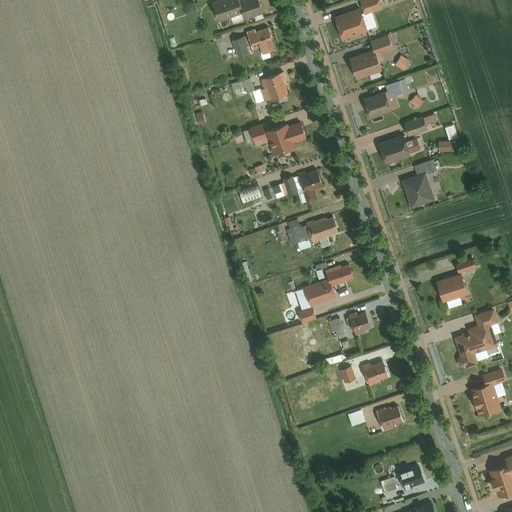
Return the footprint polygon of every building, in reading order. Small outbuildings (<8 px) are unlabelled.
[(264,11),(259,0),(219,0),(214,2),(220,20),(242,13),(245,18),(264,11)] [(368,29),(360,6),(335,15),(343,38),(368,29)] [(256,27),(248,30),(254,48),(261,46),(262,51),(270,48),(269,43),(275,41),(270,26),(257,30),(256,27)] [(374,48),(351,56),(358,76),(382,68),(376,52),(394,47),(389,33),(371,39),(374,48)] [(233,38),(239,57),(251,53),(245,34),(233,38)] [(405,69),(411,59),(401,53),(396,63),(405,69)] [(284,70),(262,77),(265,86),(261,88),(265,100),(289,92),(285,80),(287,79),(284,70)] [(236,94),(255,88),(251,76),(232,82),(236,94)] [(393,109),(386,90),(363,98),(370,117),(393,109)] [(417,93),(410,100),(417,107),(424,100),(417,93)] [(203,110),(196,113),(200,124),(207,121),(203,110)] [(427,123),(438,119),(435,110),(404,121),(408,134),(429,127),(427,123)] [(289,120),(266,129),(275,153),(297,144),(295,140),(308,135),(302,120),(291,124),(289,120)] [(450,138),(458,136),(455,123),(446,125),(450,138)] [(412,154),(404,133),(379,142),(386,163),(412,154)] [(439,139),(440,149),(454,149),(454,138),(439,139)] [(260,172),(267,169),(265,163),(257,166),(260,172)] [(318,167),(299,173),(309,200),(317,197),(314,188),(324,184),(318,167)] [(435,198),(425,169),(401,177),(411,206),(435,198)] [(243,202),(263,196),(259,183),(240,188),(243,202)] [(228,212),(238,208),(234,197),(224,201),(228,212)] [(315,217),(307,220),(315,241),(330,236),(328,233),(339,229),(334,215),(327,218),(326,215),(316,219),(315,217)] [(287,228),(292,243),(307,238),(299,216),(288,220),(290,227),(287,228)] [(459,271),(478,264),(475,256),(456,262),(459,271)] [(328,277),(305,284),(312,304),(338,296),(334,285),(347,280),(346,278),(354,276),(350,263),(342,266),(341,264),(326,269),(328,277)] [(462,270),(437,278),(444,300),(469,292),(462,270)] [(503,320),(497,304),(474,311),(477,322),(467,326),(468,331),(455,335),(461,354),(458,359),(460,364),(464,365),(478,361),(475,351),(500,343),(494,323),(503,320)] [(333,335),(345,332),(339,309),(328,312),(333,335)] [(350,314),(356,334),(367,330),(366,327),(372,325),(367,311),(358,314),(357,311),(350,314)] [(328,363),(346,358),(344,352),(326,357),(328,363)] [(364,365),(370,383),(382,378),(381,376),(388,374),(383,360),(374,364),(373,362),(364,365)] [(346,381),(357,376),(352,363),(340,368),(346,381)] [(471,387),(479,413),(502,406),(495,382),(508,378),(504,366),(484,373),(487,382),(471,387)] [(385,405),(377,408),(384,429),(397,424),(396,421),(403,418),(399,404),(393,406),(392,405),(386,407),(385,405)] [(353,424),(367,420),(362,407),(348,411),(353,424)] [(511,453),(505,456),(507,463),(490,468),(499,495),(511,490),(511,453)] [(408,465),(399,468),(406,488),(413,486),(412,484),(425,480),(420,463),(409,467),(408,465)] [(437,511),(434,501),(402,511),(437,511)]
